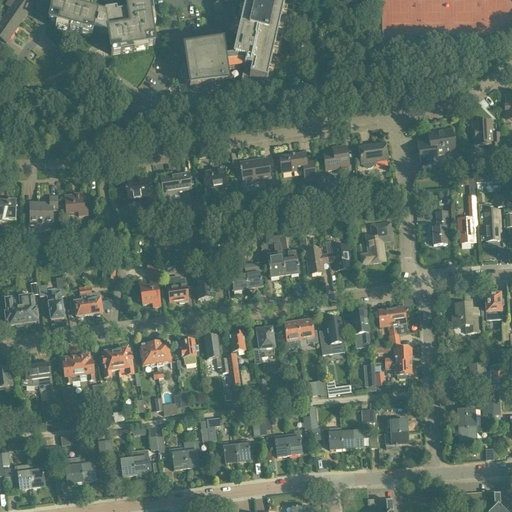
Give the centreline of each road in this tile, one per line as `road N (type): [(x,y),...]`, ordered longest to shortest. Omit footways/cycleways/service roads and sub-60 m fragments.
road 1 (residential): [(430,389),(0,442)]
road 2 (residential): [(417,287),(0,347)]
road 3 (residential): [(99,162),(318,127)]
road 4 (residential): [(99,162),(106,133),(149,99),(167,66),(175,39),(169,0)]
road 5 (residential): [(417,287),(407,266),(396,115)]
road 6 (residential): [(174,500),(333,480)]
road 7 (residential): [(396,115),(468,98),(511,65)]
road 8 (residential): [(318,127),(301,0)]
